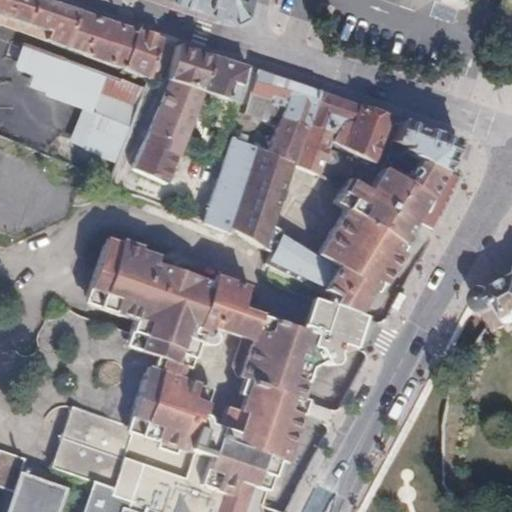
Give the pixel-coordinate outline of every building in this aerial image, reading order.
[(37,40),(143,79),(143,76),(155,40),(48,4),(34,0),(0,0),(0,17),(1,15),(40,29),(37,40)] [(237,16),(241,0),(166,0),(165,1),(224,22),(237,16)] [(133,108),(140,88),(19,44),(18,44),(9,67),(10,72),(25,77),(21,88),(39,94),(38,98),(76,112),(64,145),(113,163),(123,138),(133,108)] [(164,80),(196,93),(208,58),(169,45),(157,78),(164,80)] [(229,104),(241,69),(208,58),(196,93),(229,104)] [(277,111),(261,155),(291,166),(302,135),(315,95),(251,72),(244,94),(266,100),(265,106),(277,111)] [(159,184),(196,93),(164,80),(127,171),(159,184)] [(341,155),(357,110),(315,95),(302,135),(323,144),(322,148),(341,155)] [(368,166),(385,119),(357,110),(341,155),(368,166)] [(416,159),(443,170),(453,146),(397,123),(389,141),(400,146),(397,151),(416,159)] [(302,135),(291,166),(313,173),(322,148),(323,144),(302,135)] [(229,143),(199,225),(226,236),(228,232),(256,153),(229,143)] [(228,232),(261,247),(268,229),(291,166),(261,155),(256,153),(228,232)] [(336,360),(348,355),(355,332),(358,323),(349,320),(367,291),(385,260),(404,231),(443,170),(416,159),(408,177),(386,164),(365,195),(349,186),(336,208),(341,210),(310,255),(280,236),(268,257),(262,268),(322,300),(318,310),(304,305),(299,320),(295,335),(236,315),(242,294),(211,284),(209,291),(158,274),(160,268),(136,260),(138,254),(120,248),(119,253),(105,248),(84,312),(90,314),(85,329),(129,343),(125,355),(156,365),(152,376),(145,375),(125,431),(206,460),(202,474),(248,490),(264,495),(269,482),(307,374),(320,368),(325,372),(330,373),(334,369),(335,364),(336,360)] [(511,281),(492,292),(489,289),(483,288),(478,291),(474,297),(474,303),(478,310),(483,311),(492,333),(511,322),(511,281)] [(310,385),(307,374),(269,482),(278,477),(310,385)] [(43,465),(177,511),(240,511),(248,490),(202,474),(206,460),(125,431),(62,410),(43,465)] [(177,511),(43,465),(42,471),(103,493),(102,499),(122,506),(133,510),(132,511),(177,511)] [(0,509),(3,510),(15,477),(0,471),(0,509)] [(49,511),(57,491),(15,477),(3,510),(1,511),(49,511)]
